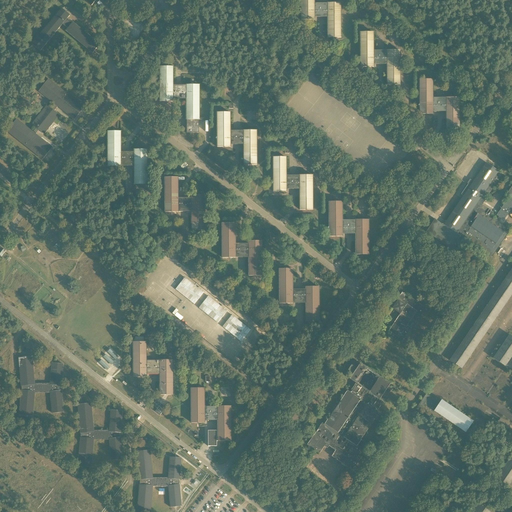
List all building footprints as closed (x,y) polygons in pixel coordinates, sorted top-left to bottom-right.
[(328,38),(341,38),(341,4),(327,4),(314,4),(314,0),(301,0),(301,20),(314,20),(314,17),(328,17),(328,38)] [(61,9),(32,44),(40,51),(63,24),(68,29),(66,31),(92,53),(97,48),(99,45),(73,23),(72,24),(67,19),(70,16),(61,9)] [(360,67),(374,67),(374,65),(387,65),(387,85),(400,85),(400,51),(387,51),(374,51),(373,33),(360,33),(360,67)] [(199,120),(199,85),(186,85),(186,86),(173,86),(173,67),(160,67),(160,101),(173,101),(173,99),(186,99),(186,120),(187,120),(187,133),(199,133),(199,120)] [(58,106),(74,120),(84,107),(48,80),(39,91),(56,105),(52,109),(47,105),(32,124),(37,128),(33,133),(17,120),(7,132),(43,160),(52,148),(36,135),(39,130),(44,134),(59,115),(54,111),(58,106)] [(446,132),(459,132),(459,98),(446,98),(433,98),(433,80),(419,80),(420,114),(433,114),(433,112),(446,112),(446,132)] [(217,147),(230,147),(230,145),(244,145),(244,165),(257,165),(257,131),(244,131),(230,131),(230,113),(217,113),(217,147)] [(134,166),(134,184),(147,184),(147,150),(134,150),(134,153),(121,153),(121,132),(108,132),(108,166),(121,166),(134,166)] [(313,210),(313,176),(299,176),(286,176),(286,158),(273,158),(273,192),(286,192),(286,189),(300,189),(300,210),(313,210)] [(511,208),(511,186),(507,193),(510,195),(496,215),(499,217),(496,221),(490,217),(493,212),(489,210),(488,210),(485,208),(483,212),(482,211),(481,212),(478,210),(503,174),(503,175),(503,174),(486,163),(473,182),(470,180),(468,184),(461,195),(464,196),(444,225),(443,225),(435,219),(426,232),(451,249),(455,244),(457,245),(456,246),(458,247),(462,240),(487,257),(486,258),(487,258),(488,256),(492,258),(492,257),(491,257),(498,246),(496,244),(500,238),(502,240),(509,230),(510,230),(507,228),(498,222),(501,219),(504,220),(511,208)] [(205,230),(205,196),(191,196),(191,198),(178,199),(178,178),(165,178),(165,212),(178,212),(191,212),(192,230),(205,230)] [(369,255),(369,220),(355,220),(355,221),(342,221),(342,202),(329,202),(329,237),(342,237),(342,234),(356,234),(356,255),(369,255)] [(222,258),(235,258),(236,258),(249,257),(249,276),(262,276),(262,242),(249,242),(249,244),(235,244),(235,224),(222,224),(222,258)] [(505,258),(509,253),(501,247),(497,253),(505,258)] [(462,369),(511,295),(511,268),(449,361),(462,369)] [(319,322),(319,287),(306,287),(306,290),(293,290),(292,269),(279,269),(280,304),(293,304),(293,303),(306,303),(306,322),(319,322)] [(185,278),(175,289),(194,304),(204,293),(185,278)] [(419,318),(426,308),(402,292),(398,299),(407,305),(389,331),(393,334),(391,337),(392,338),(392,337),(401,343),(402,341),(406,344),(409,340),(404,338),(405,338),(411,328),(418,317),(419,318)] [(208,296),(199,308),(218,323),(227,311),(208,296)] [(232,315),(222,327),(241,342),(251,330),(232,315)] [(511,336),(509,335),(493,358),(511,371),(511,336)] [(160,374),(160,395),(173,395),(173,361),(160,361),(146,361),(146,343),(133,343),(133,377),(146,377),(146,374),(160,374)] [(110,349),(107,352),(116,360),(118,357),(110,349)] [(106,355),(103,357),(111,365),(114,363),(106,355)] [(61,385),(63,365),(63,364),(52,363),(52,364),(50,384),(34,384),(32,357),(32,356),(19,358),(21,386),(22,386),(23,391),(21,391),(19,419),(32,421),(35,393),(50,393),(52,413),(64,412),(63,412),(61,391),(60,391),(60,386),(61,386),(61,385)] [(102,360),(99,363),(107,371),(110,368),(102,360)] [(369,445),(367,444),(361,440),(379,413),(380,413),(377,411),(381,405),(381,406),(391,391),(387,388),(390,384),(389,384),(386,382),(387,382),(386,382),(383,380),(380,378),(380,377),(380,378),(377,376),(377,375),(376,375),(373,373),(370,371),(367,369),(367,368),(367,369),(363,366),(364,366),(363,366),(360,364),(361,364),(360,363),(349,379),(350,379),(353,381),(353,382),(353,381),(356,383),(354,387),(350,393),(347,390),(347,391),(348,391),(325,424),(324,424),(323,423),(322,423),(307,445),(320,453),(326,444),(329,446),(331,444),(333,445),(334,443),(338,446),(331,456),(332,457),(352,470),(362,455),(364,452),(365,452),(369,445)] [(218,420),(218,441),(231,441),(231,407),(218,407),(205,407),(204,389),(191,389),(191,423),(205,423),(205,421),(218,420)] [(417,408),(460,437),(459,439),(463,441),(464,440),(468,434),(466,432),(467,431),(469,432),(471,429),(469,427),(473,421),(441,400),(439,403),(426,394),(417,408)] [(156,400),(152,405),(157,409),(155,411),(160,415),(166,408),(156,400)] [(80,438),(78,466),(91,467),(94,440),(109,440),(111,460),(122,459),(120,438),(119,438),(119,433),(120,433),(120,432),(122,412),(122,411),(111,410),(111,411),(109,431),(94,431),(91,404),(78,405),(80,433),(82,433),(82,438),(80,438)] [(510,425),(500,418),(497,423),(507,430),(510,425)] [(216,432),(208,432),(208,448),(216,448),(216,432)] [(211,448),(211,454),(207,454),(207,461),(217,460),(217,448),(211,448)] [(179,479),(181,459),(181,458),(170,457),(170,458),(168,478),(153,478),(150,451),(150,450),(137,452),(140,480),(139,480),(141,480),(141,485),(139,485),(140,485),(137,511),(150,511),(153,487),(168,487),(170,507),(181,506),(179,485),(178,485),(179,480),(179,479)] [(511,486),(511,484),(511,457),(499,479),(511,486)] [(436,487),(427,501),(432,504),(441,490),(436,487)] [(211,490),(204,500),(208,503),(216,494),(211,490)]
